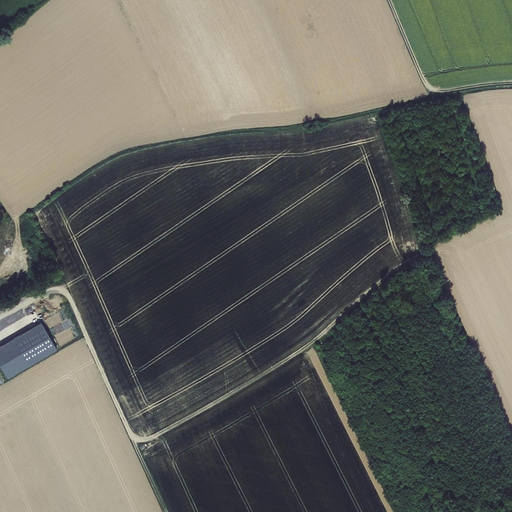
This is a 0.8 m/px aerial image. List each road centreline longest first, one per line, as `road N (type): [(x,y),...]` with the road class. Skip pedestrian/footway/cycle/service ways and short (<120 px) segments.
road 1 (track): [(416,253),(301,352),(136,446)]
road 2 (track): [(0,320),(60,288),(166,511)]
road 3 (track): [(511,84),(427,95),(388,0)]
